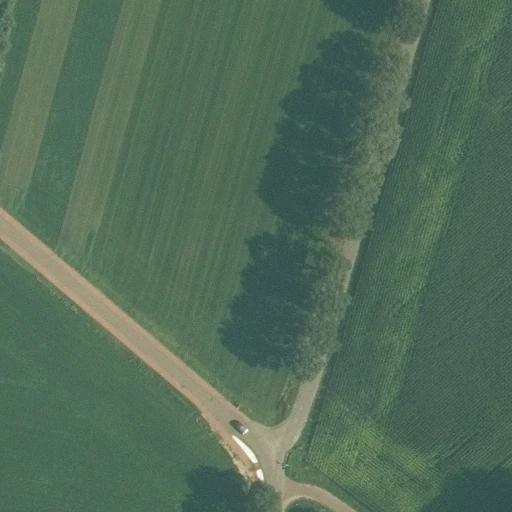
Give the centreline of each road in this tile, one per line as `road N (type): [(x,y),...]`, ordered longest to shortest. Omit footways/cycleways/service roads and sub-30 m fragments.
road 1 (unclassified): [(268,463),(296,420),(418,0)]
road 2 (tertiary): [(268,463),(250,434),(0,224)]
